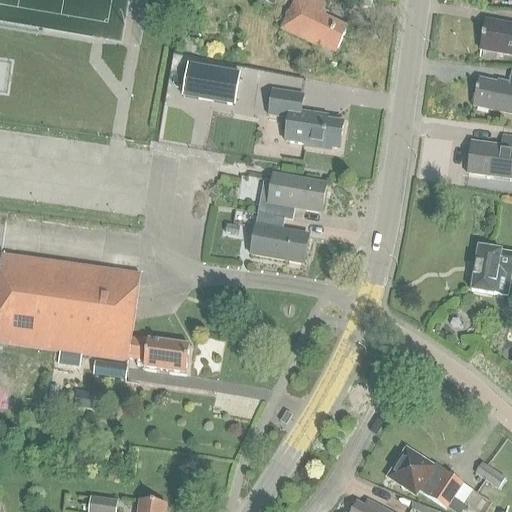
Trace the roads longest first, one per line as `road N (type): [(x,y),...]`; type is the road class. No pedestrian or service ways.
road 1 (secondary): [(254,511),(364,316)]
road 2 (residential): [(312,511),(412,346)]
road 3 (secondary): [(418,0),(393,162)]
road 4 (secondary): [(364,316),(393,162)]
road 5 (residential): [(511,420),(412,346)]
